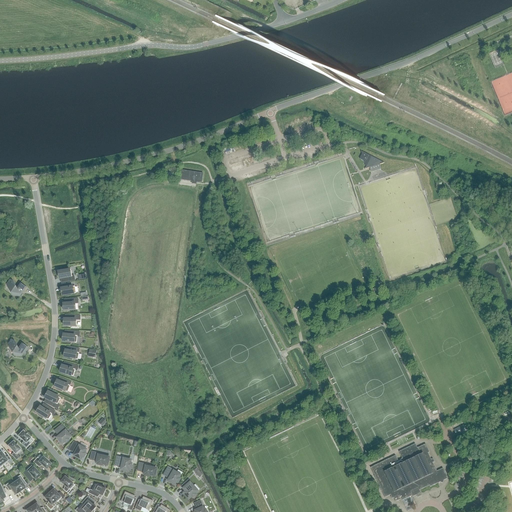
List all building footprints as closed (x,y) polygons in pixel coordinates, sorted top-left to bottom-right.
[(359,159),(364,161),(365,166),(366,166),(365,169),(384,163),(360,151),(361,154),(359,159)] [(201,183),(203,173),(181,170),(180,180),(201,183)] [(66,270),(62,270),(62,271),(58,272),(59,279),(62,279),(63,282),(75,280),(74,276),(72,276),(71,270),(66,271),(66,270)] [(20,297),(26,287),(20,284),(17,288),(13,281),(10,279),(10,280),(13,282),(8,288),(13,296),(20,297)] [(66,295),(66,296),(70,295),(70,294),(76,293),(75,286),(71,287),(70,283),(63,284),(64,288),(61,289),(62,296),(66,295)] [(64,311),(75,310),(75,304),(78,303),(78,299),(65,300),(66,304),(63,304),(64,311)] [(80,315),(66,315),(66,319),(64,319),(64,326),(76,326),(76,320),(80,320),(80,315)] [(66,331),(66,335),(63,335),(63,342),(66,342),(66,343),(70,343),(71,342),(76,343),(77,336),(79,337),(79,332),(66,331)] [(8,344),(14,356),(21,357),(28,347),(22,344),(23,342),(14,336),(8,344)] [(68,347),(68,351),(65,350),(64,357),(67,358),(67,359),(72,360),(72,359),(78,360),(79,353),(78,353),(79,349),(68,347)] [(62,366),(60,372),(73,376),(75,370),(77,371),(78,366),(65,363),(64,366),(62,366)] [(61,378),(59,382),(57,381),(54,387),(58,389),(57,389),(62,391),(62,390),(67,392),(70,386),(69,386),(71,382),(61,378)] [(45,398),(47,399),(45,403),(57,409),(59,405),(57,404),(60,398),(55,396),(56,395),(52,393),(51,394),(48,392),(45,398)] [(44,405),(42,408),(40,407),(36,413),(39,415),(39,416),(43,418),(43,417),(48,420),(52,415),(55,411),(44,405)] [(106,422),(103,418),(98,423),(102,427),(106,422)] [(466,424),(453,430),(456,435),(465,431),(466,433),(470,431),(466,424)] [(59,434),(60,436),(57,438),(62,444),(65,441),(66,443),(69,440),(68,439),(70,437),(66,431),(61,425),(54,431),(58,435),(59,434)] [(26,434),(22,431),(18,436),(23,441),(21,444),(26,448),(30,443),(28,441),(30,438),(29,437),(30,437),(27,434),(26,434)] [(17,445),(16,445),(13,441),(8,446),(14,453),(12,455),(17,461),(21,457),(19,455),(22,452),(20,449),(21,448),(18,445),(18,446),(17,445)] [(74,456),(80,459),(82,456),(83,457),(85,454),(84,453),(86,450),(79,446),(80,445),(73,442),(69,450),(73,453),(74,452),(76,453),(74,456)] [(396,497),(398,500),(401,499),(402,500),(411,496),(412,497),(420,493),(419,490),(429,485),(430,487),(440,482),(442,483),(443,480),(447,478),(442,468),(436,471),(432,463),(434,462),(432,459),(431,460),(427,453),(429,452),(425,444),(417,448),(415,444),(398,452),(401,459),(398,461),(395,455),(370,467),(374,476),(379,486),(385,497),(390,495),(392,498),(393,498),(394,499),(396,497)] [(1,452),(0,452),(0,461),(3,465),(8,462),(10,464),(12,462),(8,456),(5,458),(1,452)] [(102,454),(91,452),(90,460),(97,461),(96,463),(98,463),(98,464),(101,465),(102,464),(107,465),(109,458),(102,456),(102,454)] [(46,469),(50,464),(48,462),(48,461),(45,458),(44,459),(42,456),(39,459),(37,457),(33,462),(39,467),(41,465),(46,469)] [(128,471),(129,468),(130,468),(131,464),(130,464),(131,460),(124,459),(124,458),(116,456),(114,465),(119,467),(120,466),(122,466),(121,470),(128,471)] [(139,463),(137,471),(144,472),(144,474),(145,474),(145,475),(149,476),(149,475),(155,476),(156,469),(149,467),(150,465),(139,463)] [(35,480),(40,475),(31,466),(27,470),(26,470),(24,472),(28,477),(31,475),(35,480)] [(168,477),(170,478),(168,481),(174,485),(176,482),(177,482),(179,479),(178,478),(180,475),(174,472),(174,471),(168,467),(163,475),(167,478),(168,477)] [(197,468),(194,470),(200,477),(203,475),(197,468)] [(19,480),(14,483),(20,491),(25,488),(21,482),(24,481),(20,475),(17,477),(19,480)] [(72,488),(75,485),(71,482),(72,481),(69,478),(68,479),(65,477),(61,482),(66,486),(63,489),(70,495),(74,490),(72,488)] [(192,486),(193,485),(188,480),(181,486),(184,490),(185,489),(187,491),(184,493),(189,499),(192,496),(193,497),(195,495),(195,494),(197,491),(192,486)] [(15,495),(20,491),(14,483),(9,486),(8,484),(5,485),(9,491),(11,489),(15,495)] [(85,492),(88,493),(96,497),(97,494),(103,496),(106,490),(101,487),(101,486),(97,484),(97,485),(95,484),(92,490),(90,490),(87,488),(85,492)] [(54,489),(49,493),(56,501),(57,502),(61,498),(62,499),(65,497),(60,492),(58,494),(54,489)] [(132,511),(135,503),(132,502),(135,496),(125,492),(121,502),(130,506),(129,509),(132,511)] [(56,501),(49,493),(45,497),(49,503),(46,505),(51,510),(56,505),(54,503),(56,501)] [(88,501),(84,505),(91,511),(93,511),(95,510),(94,510),(96,507),(91,503),(93,501),(88,496),(86,499),(88,501)] [(149,511),(153,501),(143,497),(140,503),(138,502),(135,509),(140,511),(142,508),(149,511)] [(196,511),(206,511),(205,510),(204,511),(201,504),(202,504),(200,500),(194,504),(197,510),(196,511)]
